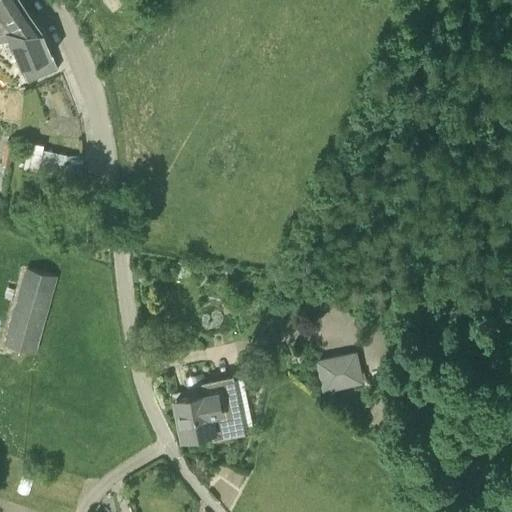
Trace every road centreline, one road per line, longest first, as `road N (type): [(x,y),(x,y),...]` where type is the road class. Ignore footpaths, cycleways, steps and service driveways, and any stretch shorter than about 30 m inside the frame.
road 1 (unclassified): [(113,207),(148,404),(181,467),(218,511)]
road 2 (unclassified): [(113,207),(102,124),(50,0)]
